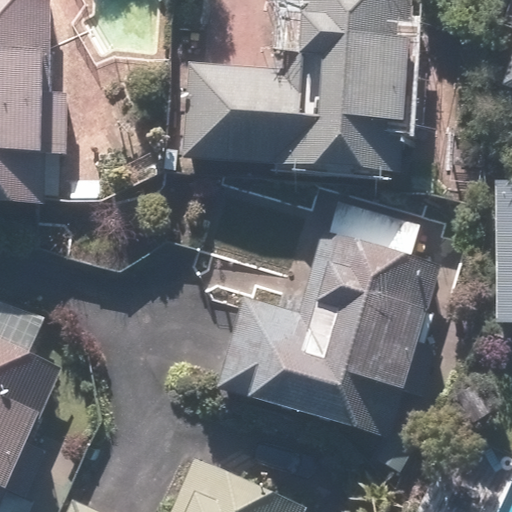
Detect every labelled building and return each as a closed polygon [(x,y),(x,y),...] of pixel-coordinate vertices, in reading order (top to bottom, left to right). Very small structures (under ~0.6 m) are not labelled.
[(285,0),(281,73),(185,67),(179,170),(275,176),(318,178),(400,183),(411,0),(285,0)] [(47,6),(0,4),(0,215),(42,217),(47,6)] [(511,48),(497,97),(511,101),(511,48)] [(320,238),(297,320),(241,304),(213,402),(355,442),(369,395),(398,403),(422,321),(394,313),(408,263),(320,238)] [(0,511),(60,376),(0,350),(0,511)] [(67,511),(298,511),(192,465),(170,511),(91,511),(71,503),(67,511)]
